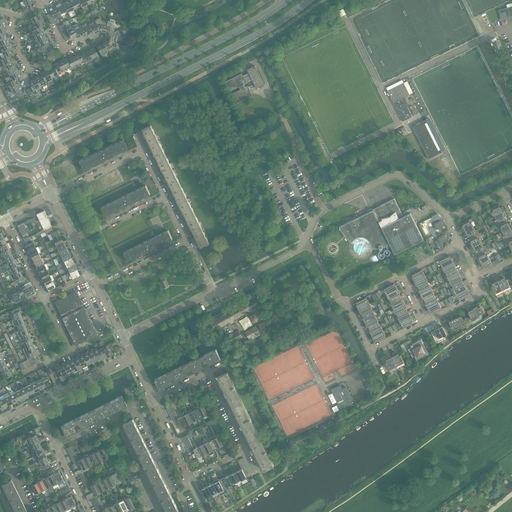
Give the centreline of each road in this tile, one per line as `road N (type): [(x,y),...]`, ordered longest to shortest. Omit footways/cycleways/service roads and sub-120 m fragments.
road 1 (secondary): [(81,124),(309,0)]
road 2 (secondary): [(287,0),(75,113)]
road 3 (residential): [(189,476),(245,449),(209,371),(152,400)]
road 4 (residential): [(303,242),(322,208),(390,175),(399,174),(449,218)]
road 5 (residential): [(161,511),(115,417),(56,446)]
